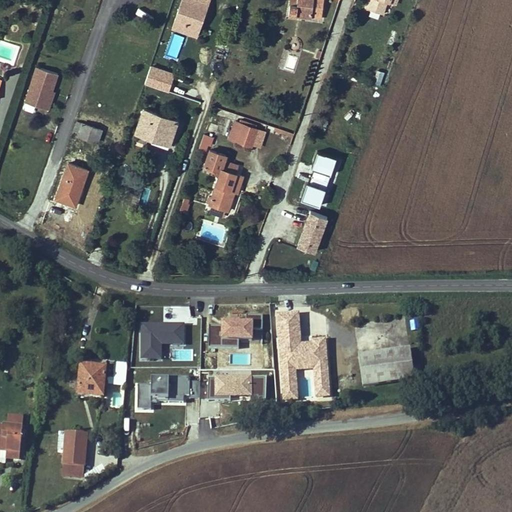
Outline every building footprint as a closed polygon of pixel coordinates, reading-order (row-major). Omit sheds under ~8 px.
[(181,0),(174,20),(193,27),(191,33),(197,35),(208,5),(193,0),(181,0)] [(290,0),(289,13),(322,17),(323,0),(290,0),(291,0),(290,0)] [(387,1),(389,2),(390,0),(370,0),(368,8),(383,13),(387,1)] [(157,17),(159,10),(144,6),(142,12),(157,17)] [(174,20),(172,27),(191,33),(193,27),(174,20)] [(150,62),(144,82),(169,90),(175,70),(150,62)] [(37,66),(25,101),(37,105),(49,109),(54,94),(51,93),(52,89),(58,73),(37,66)] [(376,75),(373,82),(380,85),(384,72),(377,70),(376,75)] [(136,131),(169,143),(177,120),(144,108),(136,131)] [(77,121),(102,129),(104,123),(92,119),(93,114),(81,109),(77,121)] [(236,121),(229,138),(237,141),(243,123),(255,128),(257,125),(240,119),(239,122),(236,121)] [(77,121),(73,133),(97,142),(102,129),(77,121)] [(237,141),(251,146),(257,128),(255,128),(243,123),(237,141)] [(304,198),(324,202),(334,152),(315,148),(304,198)] [(207,203),(212,205),(225,209),(228,210),(234,191),(235,190),(231,189),(233,183),(240,185),(243,175),(235,173),(238,164),(224,160),(226,155),(210,149),(204,166),(220,171),(218,177),(212,197),(209,196),(207,203)] [(79,187),(81,188),(88,169),(83,168),(85,163),(77,160),(76,165),(68,163),(56,198),(75,204),(80,191),(78,190),(79,187)] [(234,191),(238,192),(240,185),(233,183),(231,189),(235,190),(234,191)] [(189,203),(183,200),(179,211),(185,213),(189,203)] [(223,216),(225,209),(212,205),(210,212),(223,216)] [(315,254),(329,213),(309,207),(299,237),(297,236),(293,247),(315,254)] [(163,306),(163,321),(190,321),(190,306),(163,306)] [(330,396),(327,338),(301,340),(300,311),(276,312),(281,400),(299,399),(298,375),(310,374),(310,380),(301,381),(302,389),(305,389),(305,383),(312,383),(313,397),(330,396)] [(255,329),(263,328),(262,314),(254,315),(255,329)] [(209,325),(208,346),(239,348),(239,339),(253,340),(254,320),(221,318),(221,325),(209,325)] [(184,322),(139,322),(140,360),(162,360),(162,344),(185,344),(184,322)] [(421,377),(419,366),(412,367),(410,348),(358,356),(363,385),(421,377)] [(108,406),(124,407),(126,362),(110,361),(108,406)] [(103,397),(106,368),(95,367),(95,370),(80,368),(78,395),(103,397)] [(208,375),(208,399),(266,400),(266,375),(208,375)] [(189,376),(151,376),(151,384),(136,384),(136,409),(153,409),(153,400),(200,400),(199,381),(189,381),(189,376)] [(20,460),(23,429),(24,417),(8,415),(7,427),(0,426),(0,450),(2,451),(2,449),(7,449),(7,451),(6,458),(20,460)] [(84,477),(87,435),(66,433),(62,475),(84,477)]
